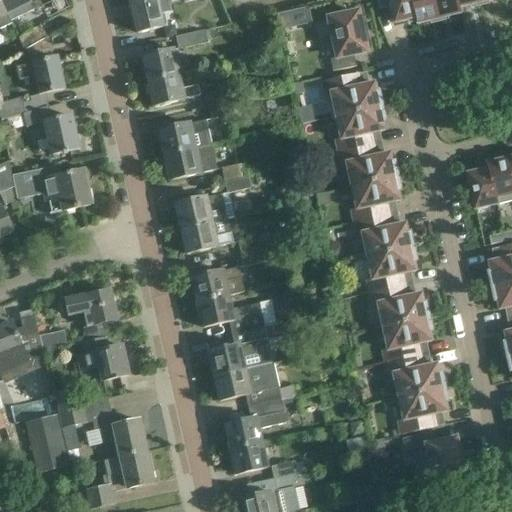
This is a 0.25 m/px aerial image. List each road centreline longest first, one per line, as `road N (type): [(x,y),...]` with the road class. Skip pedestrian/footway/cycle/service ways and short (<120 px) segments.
road 1 (residential): [(511,458),(500,460),(413,68),(511,43)]
road 2 (residential): [(209,511),(145,226)]
road 3 (residential): [(145,226),(93,0)]
road 4 (residential): [(0,286),(145,226)]
